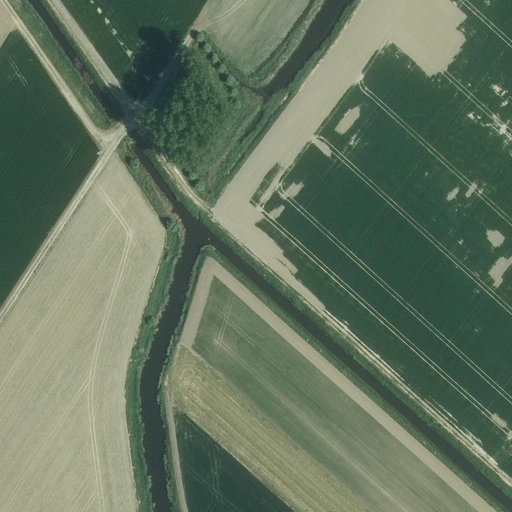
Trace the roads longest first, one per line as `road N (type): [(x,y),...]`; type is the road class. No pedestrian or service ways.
road 1 (track): [(54,0),(134,115),(0,317)]
road 2 (track): [(190,33),(134,115),(207,209)]
